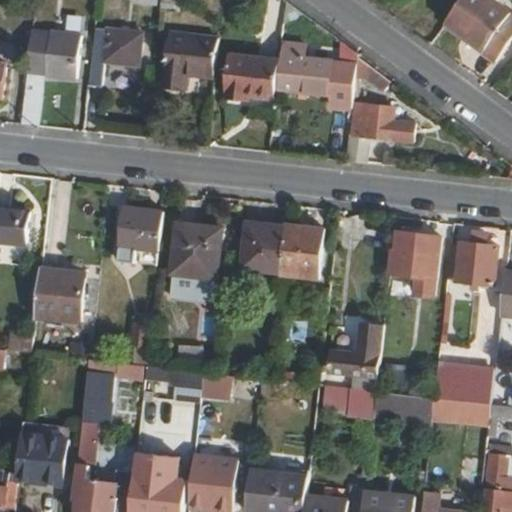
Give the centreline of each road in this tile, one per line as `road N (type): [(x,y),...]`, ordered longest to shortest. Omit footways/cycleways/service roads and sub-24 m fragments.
road 1 (residential): [(0,148),(511,206)]
road 2 (residential): [(320,0),(511,142)]
